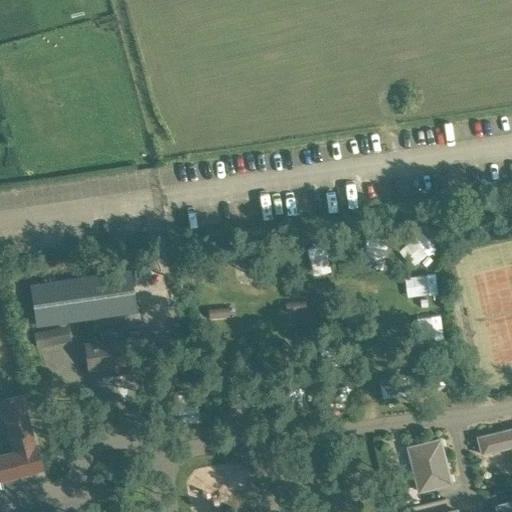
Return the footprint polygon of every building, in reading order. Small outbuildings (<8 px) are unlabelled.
[(1,37),(4,55),(20,52),(17,34),(1,37)] [(23,189),(26,206),(64,199),(61,183),(23,189)] [(127,267),(29,283),(36,325),(134,308),(127,267)] [(436,276),(406,280),(408,300),(439,296),(436,276)] [(305,299),(285,300),(286,312),(306,311),(305,299)] [(228,305),(208,307),(209,319),(229,317),(228,305)] [(137,362),(137,358),(152,355),(150,335),(86,344),(89,368),(137,362)] [(24,411),(27,411),(22,395),(0,400),(0,405),(3,417),(5,417),(15,452),(0,456),(0,478),(0,480),(41,469),(35,447),(34,447),(24,411)] [(511,446),(511,450),(511,428),(477,437),(481,454),(511,446)] [(439,440),(408,448),(419,491),(449,483),(439,440)] [(395,492),(392,500),(403,504),(406,495),(395,492)] [(511,511),(511,501),(495,506),(496,511),(511,511)]
